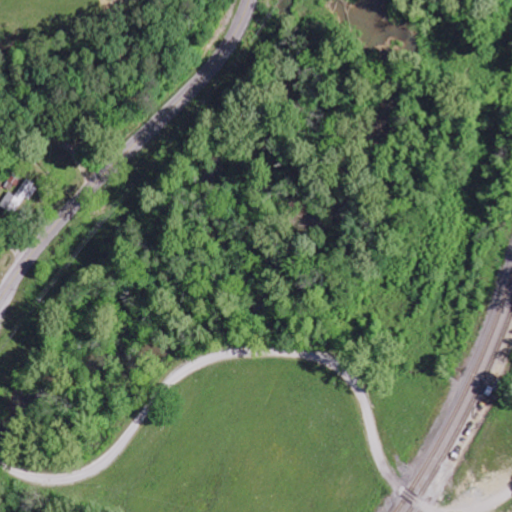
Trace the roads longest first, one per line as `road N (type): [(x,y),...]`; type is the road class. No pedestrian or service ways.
road 1 (residential): [(511,491),(472,511),(427,508),(385,470),(351,383),(326,362),(294,355),(234,355),(187,371),(114,456),(73,480),(40,479),(0,462)]
road 2 (secondary): [(0,299),(54,226),(210,68),(247,0)]
